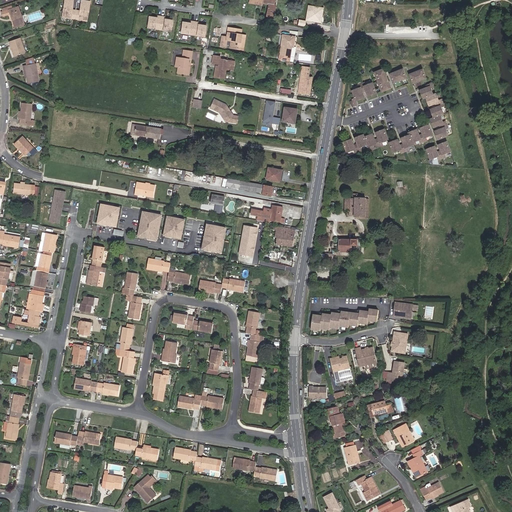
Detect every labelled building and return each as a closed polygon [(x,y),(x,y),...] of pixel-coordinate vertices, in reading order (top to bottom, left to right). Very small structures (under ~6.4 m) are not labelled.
[(71,9),(72,0),(63,0),(61,16),(74,18),(86,20),(89,1),(83,0),(80,0),(79,10),(75,10),(71,9)] [(262,0),(262,3),(268,4),(266,16),(272,18),(275,5),(273,5),(273,0),(262,0)] [(323,8),(308,5),(305,20),(321,22),(323,8)] [(12,17),(14,22),(12,23),(14,27),(23,24),(17,7),(12,9),(3,12),(2,12),(2,15),(9,13),(10,18),(12,17)] [(156,16),(156,18),(148,16),(146,28),(154,29),(158,29),(161,30),(169,31),(171,20),(163,19),(164,17),(160,16),(156,16)] [(189,23),(182,22),(180,33),(188,34),(196,35),(204,36),(205,25),(197,24),(197,22),(194,21),(190,21),(189,23)] [(235,46),(235,48),(240,49),(241,41),(239,41),(240,34),(241,30),(228,28),(226,37),(221,36),(220,46),(225,47),(226,40),(231,41),(230,46),(235,46)] [(294,37),(282,35),(278,60),(279,60),(288,61),(291,47),(292,47),(294,37)] [(13,56),(24,53),(19,38),(8,42),(13,56)] [(187,66),(188,59),(191,60),(192,51),(183,50),(182,58),(176,57),(175,66),(178,67),(177,73),(188,75),(189,66),(187,66)] [(225,69),(230,70),(232,61),(219,59),(219,56),(212,55),(211,63),(217,65),(217,66),(216,68),(214,68),(212,77),(223,79),(225,69)] [(34,63),(32,57),(26,59),(28,64),(24,65),(26,77),(27,83),(31,83),(38,81),(35,63),(34,63)] [(311,77),(308,76),(309,68),(302,66),(297,94),(308,95),(311,77)] [(381,92),(390,88),(383,69),(374,72),(381,92)] [(393,83),(406,78),(402,69),(389,74),(393,83)] [(412,83),(425,78),(422,69),(409,74),(412,83)] [(364,97),(361,91),(365,90),(367,96),(376,93),(372,83),(365,85),(364,83),(358,86),(358,88),(352,91),(355,101),(364,97)] [(435,93),(433,94),(430,88),(432,87),(431,83),(425,86),(425,88),(419,90),(423,98),(425,97),(428,105),(434,103),(436,107),(430,109),(433,117),(430,118),(433,127),(439,124),(440,128),(434,130),(437,139),(447,135),(445,128),(447,127),(444,121),(442,121),(440,115),(443,114),(440,107),(442,106),(440,99),(438,100),(435,93)] [(222,110),(223,108),(221,106),(210,100),(205,109),(214,113),(217,114),(219,117),(218,118),(220,122),(223,121),(224,123),(232,125),(233,118),(228,117),(225,113),(223,112),(222,110)] [(271,125),(274,102),(266,101),(262,121),(267,122),(266,124),(271,125)] [(31,104),(21,103),(20,111),(20,119),(19,124),(32,126),(33,120),(29,120),(31,104)] [(292,122),(293,115),(295,115),(296,110),(283,107),(281,121),(286,122),(287,121),(292,122)] [(286,122),(293,123),(295,115),(293,115),(292,122),(287,121),(286,122)] [(134,135),(158,139),(159,134),(160,129),(160,124),(148,122),(148,127),(135,125),(134,135)] [(413,145),(412,142),(418,140),(419,142),(426,139),(425,137),(432,135),(428,124),(420,128),(422,134),(418,135),(416,129),(408,132),(409,135),(401,138),(403,144),(399,145),(397,139),(389,142),(392,153),(399,150),(400,152),(407,149),(406,147),(413,145)] [(375,146),(382,144),(381,142),(388,139),(384,129),(376,132),(378,139),(374,140),(372,134),(364,137),(363,135),(355,138),(357,144),(353,145),(351,139),(343,142),(346,152),(353,150),(354,152),(361,149),(360,147),(366,145),(367,147),(374,145),(375,146)] [(24,155),(32,147),(21,136),(13,144),(24,155)] [(444,156),(443,154),(450,151),(446,141),(438,144),(440,150),(437,152),(434,146),(426,149),(430,159),(437,156),(438,158),(444,156)] [(265,179),(278,182),(280,170),(267,168),(265,179)] [(227,178),(225,187),(261,193),(263,185),(227,178)] [(135,194),(153,197),(156,186),(137,182),(135,194)] [(33,195),(34,186),(24,185),(20,184),(13,184),(12,193),(33,195)] [(261,194),(269,196),(271,186),(263,185),(261,193),(261,194)] [(48,221),(59,223),(65,191),(55,189),(48,221)] [(225,196),(212,194),(211,203),(215,204),(214,212),(222,213),(225,196)] [(355,216),(366,216),(366,199),(355,198),(356,194),(351,194),(351,198),(345,198),(345,211),(347,211),(355,212),(355,216)] [(117,221),(116,221),(118,213),(119,208),(102,205),(101,210),(102,210),(100,218),(99,223),(116,226),(117,221)] [(265,211),(254,209),(253,214),(270,218),(270,220),(280,222),(282,207),(272,205),(272,209),(266,208),(265,211)] [(158,234),(157,234),(160,221),(161,221),(162,215),(144,212),(142,218),(143,218),(141,231),(140,230),(139,237),(157,240),(158,234)] [(182,233),(184,224),(185,219),(168,216),(167,221),(168,221),(166,230),(165,235),(182,238),(182,233)] [(223,246),(222,246),(224,233),(225,233),(226,227),(208,224),(206,230),(207,230),(205,242),(204,242),(203,249),(221,252),(223,246)] [(254,248),(254,247),(256,236),(257,231),(257,228),(245,226),(240,253),(252,256),(253,251),(253,250),(252,250),(253,248),(254,248)] [(276,244),(293,246),(295,230),(273,226),(273,230),(276,231),(275,237),(277,237),(276,244)] [(45,233),(42,251),(53,253),(56,235),(45,233)] [(3,234),(3,235),(0,234),(0,243),(2,244),(1,245),(17,248),(19,237),(3,234)] [(340,251),(359,252),(359,238),(356,238),(354,238),(354,240),(340,239),(340,251)] [(92,259),(94,259),(93,265),(101,267),(102,260),(102,261),(105,247),(94,245),(92,259)] [(38,267),(48,269),(51,256),(41,254),(38,267)] [(169,272),(169,268),(170,263),(164,262),(164,261),(149,258),(147,269),(162,271),(163,271),(169,272)] [(0,284),(5,285),(6,279),(7,280),(10,264),(0,262),(0,284)] [(330,277),(330,263),(325,263),(325,266),(318,266),(318,277),(330,277)] [(86,284),(101,287),(105,267),(103,267),(101,267),(93,265),(92,265),(91,265),(90,270),(88,270),(86,284)] [(33,286),(44,288),(47,272),(36,270),(33,286)] [(125,288),(126,288),(125,294),(127,294),(133,295),(134,289),(135,290),(138,274),(127,272),(125,288)] [(175,272),(175,273),(169,272),(167,280),(173,281),(173,282),(189,285),(191,275),(175,272)] [(229,279),(229,280),(223,279),(222,285),(222,287),(228,288),(228,289),(243,292),(245,282),(229,279)] [(214,293),(214,292),(221,293),(222,287),(222,285),(216,284),(216,283),(200,280),(198,290),(214,293)] [(41,304),(42,296),(43,292),(33,290),(32,294),(30,293),(29,293),(26,309),(28,309),(29,309),(39,311),(41,304)] [(141,304),(140,303),(142,297),(133,295),(127,294),(126,300),(131,301),(128,317),(138,319),(141,304)] [(83,301),(83,304),(82,303),(80,311),(90,313),(92,305),(93,306),(95,298),(84,296),(83,301)] [(409,318),(411,311),(416,311),(416,306),(394,303),(392,316),(409,318)] [(37,325),(38,325),(40,316),(38,316),(39,311),(29,309),(28,309),(28,311),(27,314),(27,315),(29,315),(27,323),(20,321),(21,317),(16,316),(15,323),(14,323),(37,328),(37,325)] [(246,326),(247,327),(246,333),(252,334),(260,335),(261,331),(255,330),(255,328),(257,328),(259,313),(249,311),(246,326)] [(186,325),(186,324),(193,325),(194,320),(194,317),(188,315),(188,314),(174,312),(172,322),(186,325)] [(320,317),(320,319),(311,318),(309,330),(319,331),(319,329),(328,330),(328,328),(338,329),(338,327),(347,328),(347,325),(356,327),(357,326),(357,323),(366,325),(366,323),(366,321),(375,322),(377,313),(367,312),(367,314),(367,315),(358,314),(357,317),(348,316),(339,315),(339,317),(330,316),(330,317),(329,318),(320,317)] [(79,334),(89,336),(92,322),(81,320),(79,334)] [(200,320),(199,321),(194,320),(193,325),(192,329),(212,333),(213,322),(200,320)] [(120,343),(121,343),(120,349),(121,349),(128,350),(130,344),(133,329),(123,327),(120,343)] [(404,343),(405,343),(407,333),(394,332),(394,335),(393,335),(392,341),(392,342),(393,342),(392,345),(391,345),(391,351),(403,352),(404,343)] [(259,341),(260,335),(252,334),(251,340),(250,340),(247,355),(257,358),(260,342),(259,341)] [(165,349),(164,355),(162,355),(162,360),(175,363),(177,354),(175,354),(177,343),(166,341),(165,349)] [(87,346),(75,344),(74,348),(76,348),(74,354),(73,363),(84,365),(87,346)] [(364,349),(359,350),(359,347),(353,348),(358,366),(364,364),(374,362),(371,347),(366,348),(366,349),(365,349),(364,349)] [(134,358),(135,352),(128,350),(121,349),(120,356),(124,357),(121,372),(132,374),(133,365),(134,358)] [(206,369),(205,373),(210,374),(211,369),(217,371),(218,371),(219,365),(220,365),(222,351),(212,349),(209,369),(206,369)] [(335,383),(351,378),(346,357),(338,359),(333,360),(332,358),(329,358),(335,383)] [(393,381),(404,379),(406,362),(393,361),(393,366),(389,366),(387,381),(393,381)] [(26,379),(27,379),(30,364),(19,362),(17,377),(18,378),(17,384),(25,386),(26,379)] [(250,383),(251,383),(249,389),(254,390),(258,390),(259,384),(260,384),(261,377),(262,369),(253,367),(250,383)] [(154,380),(156,380),(154,386),(153,393),(156,394),(155,399),(163,401),(164,395),(166,384),(167,384),(169,376),(163,375),(155,373),(154,380)] [(90,391),(90,390),(96,391),(98,383),(91,382),(92,381),(76,378),(74,388),(90,391)] [(104,383),(104,384),(98,383),(96,391),(102,392),(102,393),(118,396),(120,386),(104,383)] [(325,397),(325,386),(309,386),(309,397),(325,397)] [(262,398),(261,397),(262,391),(258,390),(254,390),(253,396),(252,396),(249,412),(259,413),(262,398)] [(203,392),(202,396),(202,399),(201,401),(201,404),(206,405),(206,406),(222,409),(224,399),(208,396),(209,393),(203,392)] [(344,392),(340,393),(333,395),(334,401),(342,399),(346,398),(344,392)] [(23,396),(14,394),(9,416),(10,416),(18,418),(19,418),(20,412),(22,405),(23,396)] [(193,409),(193,408),(200,409),(201,404),(201,401),(202,399),(197,398),(196,400),(195,400),(195,399),(179,396),(178,406),(193,409)] [(386,401),(368,405),(371,417),(375,416),(374,413),(388,410),(389,413),(394,411),(392,404),(387,405),(386,401)] [(340,414),(338,407),(328,410),(330,417),(332,416),(336,434),(334,435),(335,439),(345,436),(344,432),(346,431),(343,420),(342,414),(340,414)] [(18,424),(17,424),(18,418),(10,416),(9,422),(8,422),(5,438),(15,440),(18,424)] [(414,441),(406,424),(404,425),(413,441),(414,441)] [(413,441),(404,425),(396,429),(404,446),(413,441)] [(403,447),(404,446),(396,429),(394,430),(403,447)] [(388,441),(393,439),(389,430),(384,432),(385,433),(379,436),(379,437),(380,437),(383,442),(383,443),(388,441)] [(85,431),(85,432),(79,431),(78,437),(77,440),(84,441),(84,442),(99,444),(101,434),(85,431)] [(70,445),(70,444),(76,445),(76,444),(77,440),(78,437),(72,435),(56,432),(54,442),(61,443),(60,447),(69,448),(70,445)] [(136,450),(137,446),(138,441),(132,440),(116,437),(114,447),(130,450),(130,449),(136,450)] [(360,462),(355,445),(345,447),(350,465),(360,462)] [(143,446),(143,447),(137,446),(136,450),(135,455),(142,456),(142,457),(157,460),(159,449),(151,448),(143,446)] [(189,460),(190,459),(196,460),(196,457),(197,452),(191,451),(191,450),(175,447),(174,458),(189,460)] [(423,454),(421,451),(414,454),(415,458),(410,460),(408,461),(412,469),(414,468),(416,472),(417,471),(419,476),(428,471),(420,456),(423,454)] [(196,457),(196,460),(194,469),(199,470),(199,466),(201,466),(201,467),(203,468),(206,468),(207,468),(209,468),(210,469),(211,469),(213,469),(214,469),(217,470),(218,460),(203,457),(202,458),(196,457)] [(248,470),(255,471),(255,467),(256,462),(250,461),(250,460),(234,457),(232,468),(248,470)] [(0,462),(0,482),(6,484),(10,464),(0,462)] [(255,467),(255,471),(254,476),(260,477),(260,478),(276,480),(277,470),(262,467),(262,468),(255,467)] [(52,471),(51,479),(49,487),(59,489),(58,493),(62,494),(64,483),(60,482),(62,473),(52,471)] [(109,474),(104,474),(103,484),(114,487),(122,488),(124,477),(109,474)] [(156,495),(149,487),(153,483),(152,482),(155,479),(152,476),(151,477),(148,475),(135,487),(148,502),(156,495)] [(367,479),(365,475),(357,480),(359,484),(361,483),(366,491),(364,492),(369,500),(380,494),(371,477),(367,479)] [(439,482),(432,486),(430,482),(427,484),(426,486),(421,488),(426,498),(431,496),(431,498),(444,491),(439,482)] [(74,485),(73,495),(88,498),(88,496),(91,496),(93,486),(89,486),(89,487),(74,485)] [(332,492),(323,496),(328,508),(326,509),(327,511),(339,511),(338,510),(341,509),(332,492)] [(383,511),(396,511),(398,511),(399,511),(406,509),(401,500),(393,504),(391,501),(380,506),(382,510),(383,511)] [(467,508),(463,501),(453,506),(455,511),(465,511),(464,509),(467,508)]
